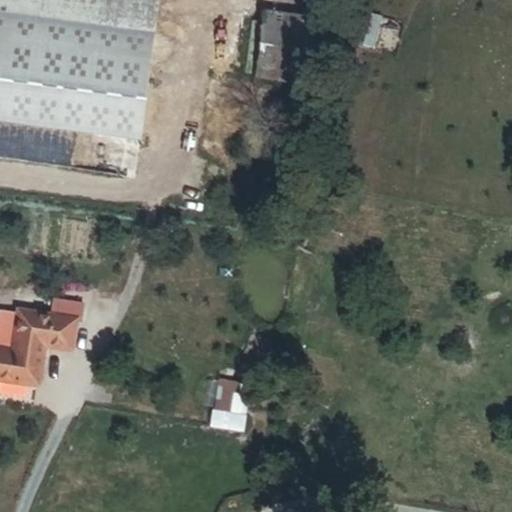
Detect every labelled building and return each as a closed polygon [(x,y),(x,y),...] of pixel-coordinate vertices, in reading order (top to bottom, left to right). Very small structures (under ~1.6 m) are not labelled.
[(0,0),(0,7),(162,29),(164,10),(91,0),(0,0)] [(91,0),(164,10),(165,0),(91,0)] [(273,12),(264,77),(316,84),(325,19),(273,12)] [(301,180),(282,177),(278,204),(297,208),(301,180)] [(0,350),(0,377),(43,386),(52,346),(76,349),(81,322),(29,314),(21,354),(0,350)] [(261,383),(229,377),(219,426),(251,432),(261,383)]
